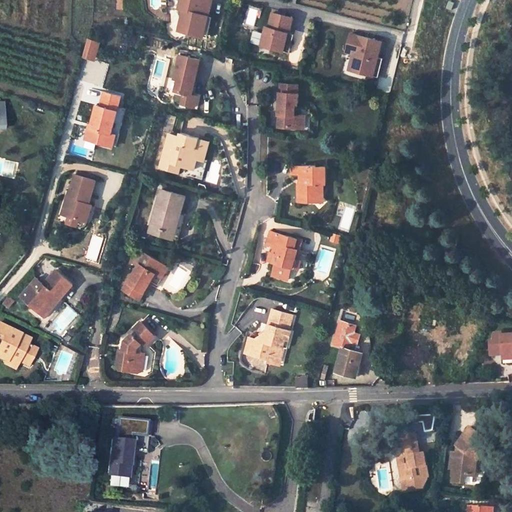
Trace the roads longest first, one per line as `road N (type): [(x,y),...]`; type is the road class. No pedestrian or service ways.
road 1 (residential): [(253,112),(248,220),(217,342),(215,397)]
road 2 (primary): [(511,256),(461,166),(451,107),(455,42),(470,0)]
road 3 (residential): [(417,0),(407,39),(248,0)]
road 4 (residential): [(511,393),(336,395)]
road 5 (unknown): [(252,511),(222,489),(197,443),(162,431)]
road 6 (residential): [(215,397),(95,394)]
